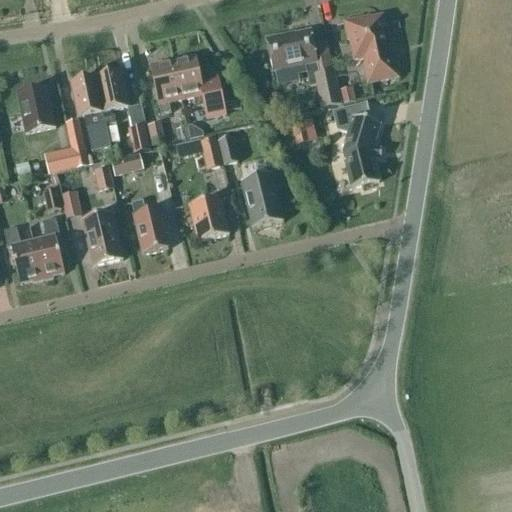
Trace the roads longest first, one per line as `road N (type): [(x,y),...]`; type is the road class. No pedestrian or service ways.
road 1 (residential): [(0,321),(411,226)]
road 2 (tertiary): [(0,498),(341,412),(368,395)]
road 3 (tertiary): [(411,226),(448,0)]
road 4 (residential): [(0,40),(194,0)]
road 5 (tertiary): [(368,395),(391,346),(411,226)]
road 6 (residential): [(416,511),(398,431),(390,412),(368,395)]
